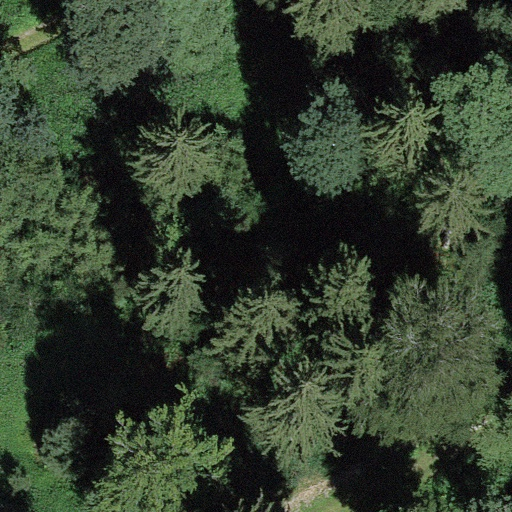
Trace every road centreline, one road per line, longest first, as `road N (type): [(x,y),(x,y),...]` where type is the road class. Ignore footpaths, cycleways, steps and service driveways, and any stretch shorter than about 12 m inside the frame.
road 1 (track): [(511,405),(307,511)]
road 2 (track): [(121,0),(0,65)]
